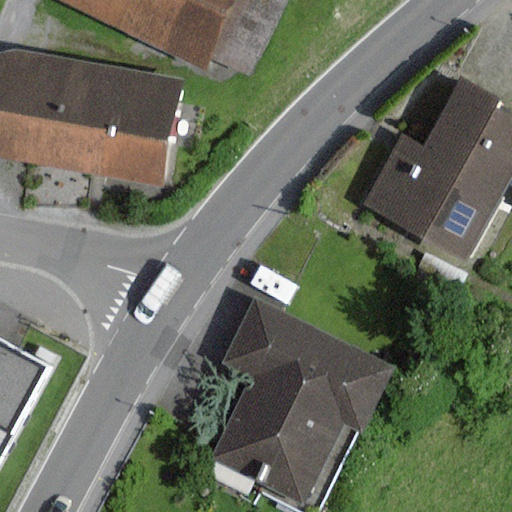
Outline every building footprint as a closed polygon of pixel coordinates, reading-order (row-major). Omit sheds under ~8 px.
[(296,0),(99,0),(223,59),(229,48),(265,66),(296,0)] [(198,81),(28,50),(10,147),(180,177),(198,81)] [(511,93),(485,79),(446,150),(421,136),(387,199),(489,254),(511,212),(511,93)] [(275,370),(233,457),(322,500),(363,416),(385,426),(413,369),(275,302),(248,358),(275,370)] [(0,328),(0,463),(8,468),(66,365),(0,328)]
